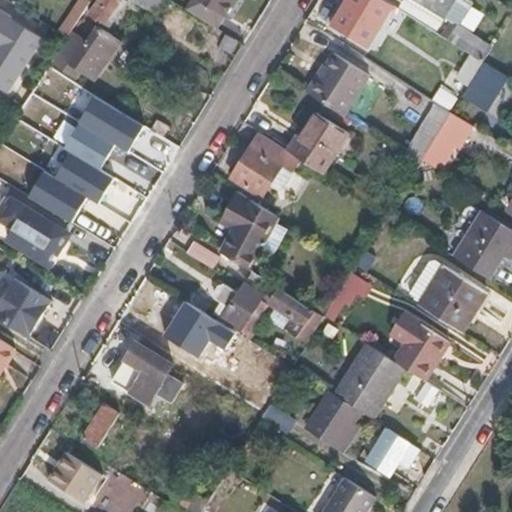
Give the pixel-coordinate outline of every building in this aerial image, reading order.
[(105,29),(123,0),(101,0),(90,19),(105,29)] [(168,0),(137,0),(138,4),(158,16),(168,0)] [(194,0),(226,18),(237,0),(194,0)] [(358,15),(365,4),(358,0),(346,0),(331,27),(346,36),(358,15)] [(358,0),(365,4),(373,9),(378,0),(358,0)] [(391,20),(397,11),(380,0),(378,0),(373,9),(391,20)] [(457,0),(409,0),(408,3),(443,23),(457,0)] [(367,21),(373,9),(365,4),(358,15),(367,21)] [(0,12),(0,26),(34,49),(40,39),(0,12)] [(0,90),(5,94),(34,49),(0,26),(0,90)] [(94,81),(119,40),(99,28),(89,44),(73,34),(53,66),(75,80),(80,72),(94,81)] [(483,65),(484,63),(493,50),(457,28),(448,43),(483,65)] [(334,56),(310,96),(345,118),(369,79),(334,56)] [(508,79),(484,63),(483,65),(452,115),(474,129),(475,130),(508,79)] [(32,109),(39,114),(40,112),(47,102),(63,76),(49,67),(19,114),(26,119),(32,109)] [(52,105),(47,102),(40,112),(46,116),(52,105)] [(26,119),(33,123),(39,114),(32,109),(26,119)] [(474,129),(452,115),(425,157),(438,166),(455,139),(464,144),(474,129)] [(284,151),(301,162),(323,176),(348,136),(315,116),(300,141),(294,137),(284,151)] [(301,162),(284,151),(259,136),(230,182),(260,201),(270,184),(282,191),(293,175),(301,162)] [(282,191),(296,200),(306,183),(293,175),(282,191)] [(19,194),(2,184),(0,186),(0,209),(6,214),(19,194)] [(246,272),(277,220),(236,195),(223,216),(237,224),(218,254),(246,272)] [(78,236),(23,203),(11,222),(25,233),(19,243),(59,266),(78,236)] [(511,233),(482,215),(454,259),(489,281),(503,258),(509,261),(511,255),(511,233)] [(195,244),(187,257),(212,273),(220,260),(195,244)] [(445,269),(420,310),(461,336),(487,295),(445,269)] [(324,320),(314,314),(252,275),(247,282),(266,294),(271,305),(296,321),(288,333),(308,346),(324,320)] [(16,281),(0,306),(0,320),(30,340),(54,304),(16,281)] [(260,304),(263,299),(243,287),(236,298),(229,293),(221,307),(229,311),(222,323),(248,340),(265,311),(265,308),(260,304)] [(190,293),(185,302),(207,314),(212,306),(190,293)] [(314,314),(324,320),(329,312),(319,305),(314,314)] [(405,372),(421,381),(425,384),(449,345),(404,317),(390,339),(406,348),(395,365),(405,372)] [(181,358),(143,334),(137,345),(174,369),(181,358)] [(0,365),(5,368),(15,351),(0,341),(0,365)] [(137,345),(125,363),(137,371),(144,375),(137,385),(130,396),(148,408),(174,369),(137,345)] [(370,349),(339,401),(361,415),(374,423),(405,372),(395,365),(370,349)] [(137,385),(144,375),(137,371),(131,381),(137,385)] [(420,433),(444,396),(425,384),(421,381),(398,419),(420,433)] [(361,415),(339,401),(330,395),(307,432),(337,453),(353,427),(361,415)] [(116,414),(105,407),(84,441),(94,448),(116,414)] [(268,408),(259,421),(286,438),(295,424),(268,408)] [(337,453),(342,456),(358,430),(353,427),(337,453)] [(260,428),(240,460),(250,466),(270,433),(260,428)] [(411,450),(388,436),(370,465),(392,479),(411,450)] [(134,491),(103,471),(92,489),(123,509),(134,491)] [(343,482),(323,511),(367,511),(374,502),(343,482)] [(196,499),(183,490),(176,501),(190,510),(196,499)]
